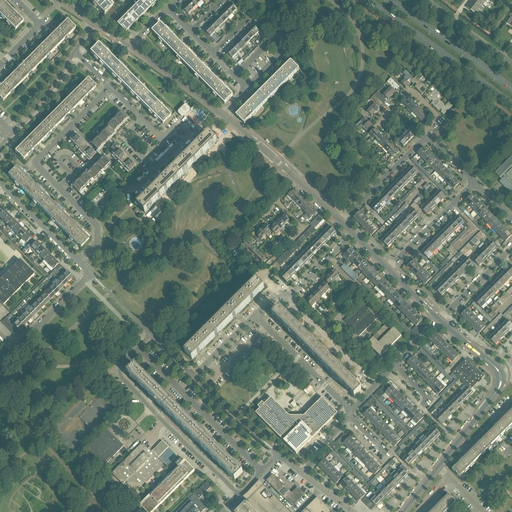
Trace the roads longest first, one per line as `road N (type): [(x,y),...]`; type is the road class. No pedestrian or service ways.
road 1 (residential): [(238,495),(120,375),(138,349)]
road 2 (trunk): [(368,0),(511,104)]
road 3 (residential): [(261,471),(138,349)]
road 4 (residential): [(352,412),(254,315),(279,296)]
road 5 (trunk): [(511,88),(389,0)]
road 6 (residential): [(58,188),(34,163),(109,87)]
road 7 (residential): [(13,347),(89,274),(78,262)]
road 8 (residential): [(340,223),(426,137)]
road 9 (residential): [(387,269),(472,183)]
